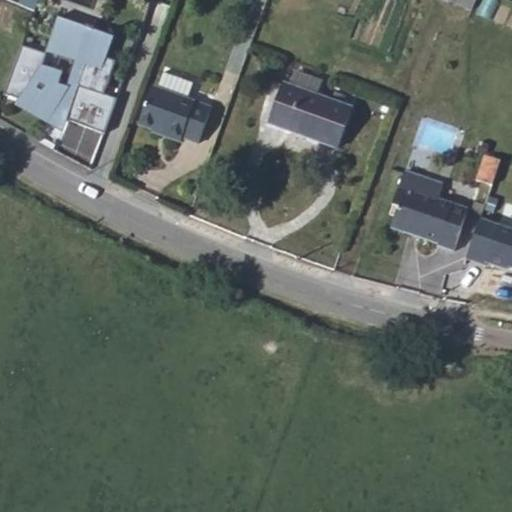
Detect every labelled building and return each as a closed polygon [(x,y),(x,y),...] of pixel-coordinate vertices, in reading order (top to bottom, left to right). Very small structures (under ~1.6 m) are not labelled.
[(20,0),(18,6),(33,12),(37,0),(20,0)] [(445,0),(470,11),(474,0),(445,0)] [(3,95),(16,99),(14,104),(47,123),(57,108),(68,112),(64,122),(102,136),(115,100),(102,96),(114,63),(105,60),(113,39),(57,19),(45,52),(74,63),(64,89),(56,86),(60,74),(41,67),(45,55),(21,46),(3,95)] [(322,82),(292,71),(287,85),(317,96),(322,82)] [(162,73),(156,89),(186,100),(192,84),(162,73)] [(267,123),(336,150),(350,109),(317,96),(287,85),(281,83),(267,123)] [(180,138),(197,143),(210,109),(152,87),(139,122),(165,132),(165,135),(179,140),(180,138)] [(60,131),(64,122),(68,112),(57,108),(47,123),(60,131)] [(476,181),(491,187),(499,162),(484,157),(476,181)] [(441,186),(403,173),(391,207),(396,209),(389,231),(406,237),(412,234),(422,237),(421,241),(438,247),(437,250),(452,255),(460,231),(466,211),(436,201),(441,186)] [(481,216),(466,211),(460,231),(475,236),(481,216)] [(511,271),(511,225),(481,216),(475,236),(467,259),(511,271)]
